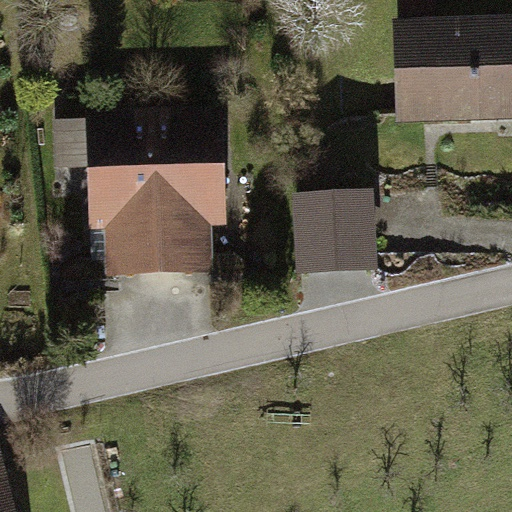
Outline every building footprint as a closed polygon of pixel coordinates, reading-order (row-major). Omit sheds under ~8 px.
[(511,27),(401,30),(402,119),(511,116),(511,27)] [(157,121),(161,274),(209,273),(208,221),(226,220),(224,120),(157,121)] [(161,274),(157,121),(92,122),(93,227),(113,226),(114,274),(161,274)] [(372,198),(302,200),(305,271),(375,268),(372,198)] [(0,511),(12,511),(0,459),(0,511)]
